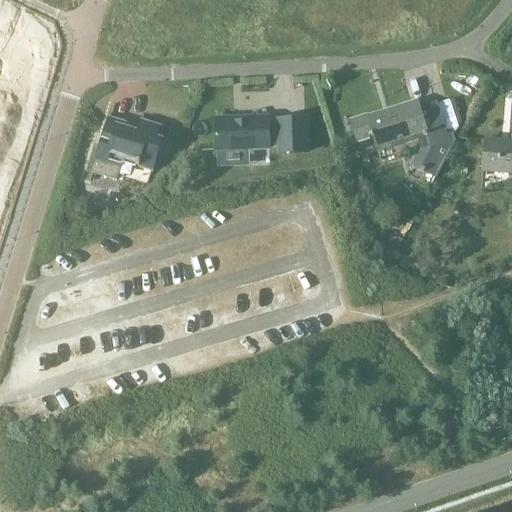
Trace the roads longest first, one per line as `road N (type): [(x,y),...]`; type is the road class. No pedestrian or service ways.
road 1 (residential): [(73,78),(448,56),(475,47)]
road 2 (unclassified): [(0,320),(73,78)]
road 3 (tertiary): [(376,511),(511,463)]
